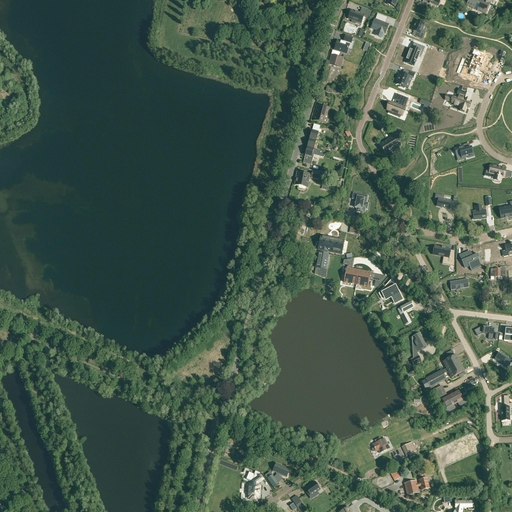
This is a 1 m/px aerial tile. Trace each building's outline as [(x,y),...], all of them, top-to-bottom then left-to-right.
[(468,0),(466,6),(485,15),(491,0),(468,0)] [(364,15),(360,14),(351,11),(348,20),(352,21),(351,23),(355,24),(356,22),(360,24),(361,24),(363,18),(364,15)] [(383,23),(386,17),(378,14),(375,20),(371,29),(377,31),(375,36),(382,38),(384,34),(385,34),(388,25),(385,24),(383,23)] [(416,21),(413,31),(414,31),(416,32),(415,36),(420,38),(420,36),(423,38),(425,33),(421,31),(424,25),(424,24),(416,21)] [(347,54),(348,49),(350,45),(349,45),(350,43),(351,44),(352,42),(353,38),(346,36),(344,42),(344,43),(338,41),(335,50),(347,54)] [(406,60),(405,63),(407,64),(412,66),(414,66),(415,62),(416,61),(417,62),(417,61),(418,57),(419,57),(419,56),(420,54),(419,53),(419,52),(423,53),(425,47),(420,45),(418,50),(413,48),(412,51),(411,51),(409,55),(407,59),(406,59),(407,60),(406,60)] [(469,78),(470,79),(470,78),(471,76),(476,77),(480,79),(482,74),(480,73),(480,72),(481,70),(480,69),(481,67),(482,68),(483,65),(482,65),(482,63),(486,55),(480,52),(475,50),(474,51),(473,51),(473,52),(474,52),(472,55),(474,56),(469,69),(472,70),(470,75),(469,78)] [(341,68),(343,60),(344,58),(339,57),(340,53),(332,51),(328,65),(341,68)] [(398,81),(397,85),(400,86),(399,87),(404,89),(405,88),(409,78),(412,79),(413,79),(415,74),(409,71),(409,72),(407,76),(402,74),(401,73),(400,77),(399,77),(400,77),(399,78),(399,79),(398,79),(399,79),(398,80),(398,81)] [(452,99),(451,101),(452,102),(452,103),(454,104),(454,105),(458,106),(460,107),(459,109),(460,110),(460,111),(464,113),(465,111),(465,112),(466,109),(467,109),(468,108),(469,105),(470,103),(468,103),(469,101),(465,99),(464,101),(463,100),(464,97),(466,92),(461,90),(459,89),(457,95),(459,95),(458,99),(454,98),(454,99),(452,99)] [(389,111),(388,114),(389,113),(393,115),(394,113),(401,116),(408,99),(409,99),(401,96),(398,106),(393,104),(391,103),(388,110),(389,111)] [(330,109),(318,105),(313,121),(325,125),(330,109)] [(310,139),(316,141),(318,133),(320,126),(314,125),(312,131),(310,139)] [(385,155),(391,151),(401,145),(395,136),(387,141),(379,145),(385,155)] [(323,143),(316,141),(310,139),(308,147),(316,149),(317,144),(322,146),(323,143)] [(463,147),(454,149),(456,156),(460,154),(462,159),(465,158),(468,157),(468,158),(473,157),(472,153),(473,153),(471,148),(465,150),(464,146),(463,147)] [(304,160),(312,162),(314,155),(315,156),(317,150),(316,149),(308,147),(305,156),(304,160)] [(490,172),(490,174),(495,175),(494,179),(494,180),(499,181),(501,176),(504,177),(505,171),(505,169),(491,166),(490,172)] [(318,180),(320,172),(312,171),(311,178),(318,180)] [(295,185),(307,188),(310,175),(297,172),(295,185)] [(354,194),(353,199),(357,200),(355,208),(357,209),(357,211),(364,213),(365,209),(367,209),(368,204),(366,203),(367,199),(360,198),(360,196),(361,197),(361,195),(354,194)] [(438,202),(437,206),(450,209),(451,201),(443,199),(438,199),(438,202)] [(510,206),(498,209),(499,209),(501,218),(500,219),(505,218),(509,217),(511,216),(511,201),(509,202),(510,206)] [(476,211),(473,212),(473,214),(473,216),(474,220),(485,219),(486,218),(486,215),(485,210),(482,210),(481,206),(475,207),(476,211)] [(320,236),(318,250),(342,255),(345,241),(320,236)] [(435,247),(433,255),(443,257),(443,259),(448,260),(448,262),(454,263),(454,253),(450,252),(450,250),(445,249),(446,248),(445,248),(445,249),(442,248),(435,247)] [(469,252),(459,256),(462,262),(465,261),(467,265),(469,265),(470,266),(472,271),(482,267),(480,264),(479,261),(480,260),(478,255),(471,258),(469,252)] [(319,253),(314,274),(315,274),(315,273),(324,274),(325,270),(327,270),(328,270),(325,270),(328,255),(319,253)] [(345,274),(345,275),(344,283),(368,287),(371,273),(346,268),(345,274)] [(490,269),(491,277),(503,277),(503,283),(505,283),(505,271),(501,271),(501,269),(490,269)] [(468,279),(450,282),(451,291),(469,288),(468,279)] [(384,289),(383,288),(379,294),(380,296),(383,294),(385,298),(391,295),(394,302),(401,298),(398,293),(397,294),(394,287),(393,288),(390,283),(385,289),(384,289)] [(403,313),(400,314),(406,325),(411,323),(405,312),(413,308),(411,303),(400,308),(403,313)] [(488,339),(493,340),(494,330),(490,329),(490,328),(483,327),(483,328),(480,328),(481,328),(480,327),(474,331),(477,336),(482,333),(489,334),(488,339)] [(420,334),(413,337),(415,341),(413,342),(417,351),(413,354),(426,347),(427,347),(420,334)] [(499,352),(494,360),(507,368),(504,366),(507,363),(509,365),(511,361),(499,352)] [(447,369),(442,371),(443,374),(448,371),(451,377),(452,378),(465,371),(456,355),(451,358),(450,358),(443,362),(447,369)] [(418,357),(411,360),(414,365),(421,362),(418,357)] [(440,372),(425,380),(430,388),(446,379),(443,374),(442,371),(441,372),(440,372)] [(465,399),(463,400),(459,392),(442,400),(445,405),(444,406),(441,407),(445,414),(455,409),(453,405),(457,403),(459,407),(460,407),(460,406),(467,403),(467,402),(466,402),(465,399)] [(511,403),(509,403),(504,404),(504,407),(502,407),(502,413),(501,413),(501,414),(502,414),(502,415),(501,415),(501,416),(502,416),(502,421),(509,421),(509,415),(511,415),(511,409),(511,403)] [(379,453),(387,450),(381,440),(372,445),(374,448),(373,448),(372,449),(372,450),(372,451),(372,452),(373,452),(375,452),(375,451),(376,452),(378,451),(379,453)] [(415,456),(413,453),(416,452),(412,443),(404,446),(410,459),(415,456)] [(277,465),(274,471),(286,477),(289,470),(290,470),(276,464),(277,465)] [(248,474),(246,479),(248,480),(248,481),(251,482),(251,485),(249,484),(248,498),(250,498),(250,500),(256,500),(256,499),(258,499),(258,494),(259,494),(260,490),(259,490),(259,485),(257,485),(257,483),(263,479),(260,474),(260,473),(255,471),(254,474),(249,472),(248,474)] [(272,475),(267,479),(273,488),(279,484),(278,484),(274,478),(272,475)] [(416,485),(416,481),(405,484),(408,496),(418,493),(417,487),(421,486),(422,490),(429,489),(427,479),(419,480),(420,484),(416,485)] [(305,489),(306,490),(311,497),(317,492),(320,490),(315,482),(305,489)] [(454,510),(453,511),(461,511),(463,508),(464,508),(469,508),(473,508),(473,507),(473,501),(472,501),(466,501),(466,500),(462,500),(462,501),(458,501),(458,500),(455,500),(454,500),(455,508),(456,508),(455,511),(454,511),(454,510)]
